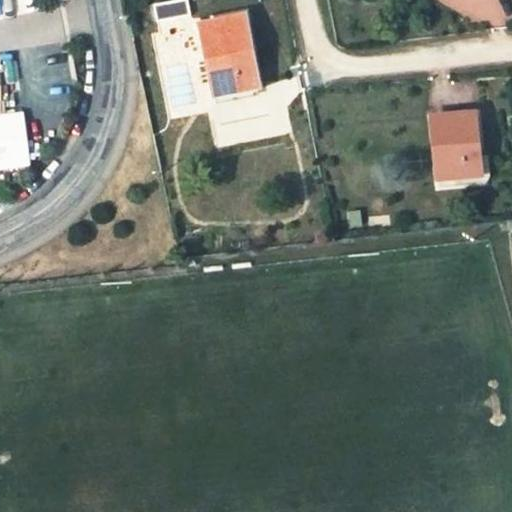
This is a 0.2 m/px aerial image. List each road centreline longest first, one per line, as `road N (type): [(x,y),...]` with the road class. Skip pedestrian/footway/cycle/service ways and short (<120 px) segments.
road 1 (residential): [(0,235),(65,193),(105,124),(117,86),(101,0)]
road 2 (residential): [(309,0),(319,50),(345,66),(511,47)]
